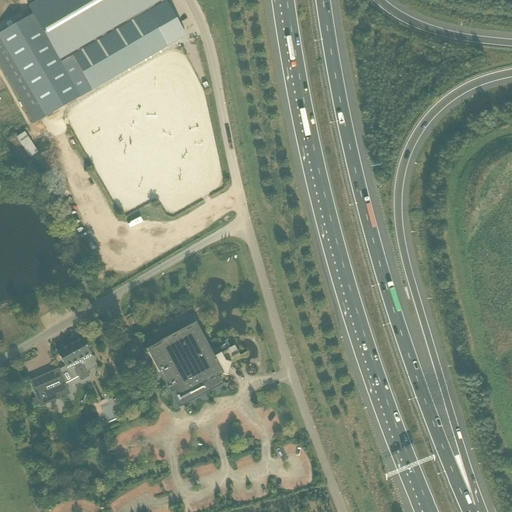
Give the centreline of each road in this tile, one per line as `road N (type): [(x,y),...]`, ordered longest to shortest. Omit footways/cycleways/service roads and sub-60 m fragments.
road 1 (motorway): [(473,511),(380,263),(323,0)]
road 2 (motorway): [(284,0),(332,236),(427,511)]
road 3 (motorway): [(476,511),(410,281),(399,196),(404,162),(434,111),(473,84),(511,73)]
road 4 (unclassified): [(343,511),(243,220)]
road 5 (unclassified): [(0,361),(243,220)]
road 6 (unclassified): [(243,220),(207,42),(188,0)]
road 7 (motorway): [(511,43),(422,27),(379,0)]
